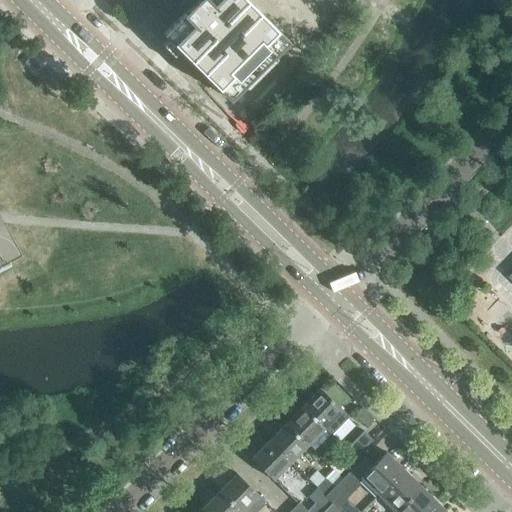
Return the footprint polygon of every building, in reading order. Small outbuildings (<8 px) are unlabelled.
[(184,12),(163,33),(230,100),(244,85),(239,80),(269,50),(274,55),(289,41),(247,0),(183,0),(178,6),(184,12)] [(331,434),(349,417),(319,388),(302,405),(324,427),(331,434)] [(302,405),(285,423),(307,445),(324,427),(302,405)] [(361,407),(354,414),(367,427),(374,420),(361,407)] [(285,423),(268,440),(290,462),(307,445),(285,423)] [(346,448),(355,457),(372,439),(363,431),(346,448)] [(290,462),(268,440),(251,458),(273,480),(290,462)] [(346,466),(355,457),(346,448),(337,458),(346,466)] [(360,477),(378,494),(403,469),(402,468),(401,470),(395,464),(396,463),(385,452),(360,477)] [(403,469),(378,494),(395,511),(420,486),(409,475),(407,477),(402,471),(403,469)] [(325,496),(341,480),(331,470),(315,487),(325,496)] [(219,490),(240,511),(241,511),(258,495),(236,473),(219,490)] [(332,506),(350,488),(341,480),(325,496),(332,503),(331,504),(332,506)] [(429,511),(438,503),(437,503),(436,504),(430,499),(431,497),(420,486),(395,511),(429,511)] [(323,511),(331,504),(332,503),(325,496),(315,487),(314,488),(306,496),(314,504),(305,511),(323,511)] [(240,511),(219,490),(202,508),(206,511),(240,511)] [(446,511),(444,509),(442,511),(437,505),(438,504),(438,503),(429,511),(446,511)]
